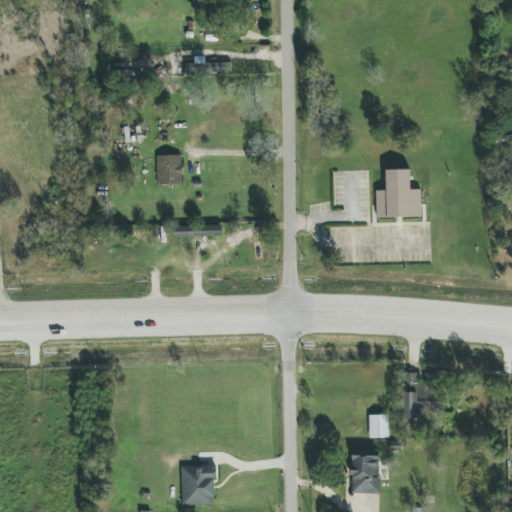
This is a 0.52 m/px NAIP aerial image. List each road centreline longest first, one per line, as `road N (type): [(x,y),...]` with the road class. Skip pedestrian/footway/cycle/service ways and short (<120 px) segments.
road 1 (tertiary): [(511,327),(288,314),(0,323)]
road 2 (residential): [(286,0),(288,314)]
road 3 (residential): [(288,314),(291,511)]
